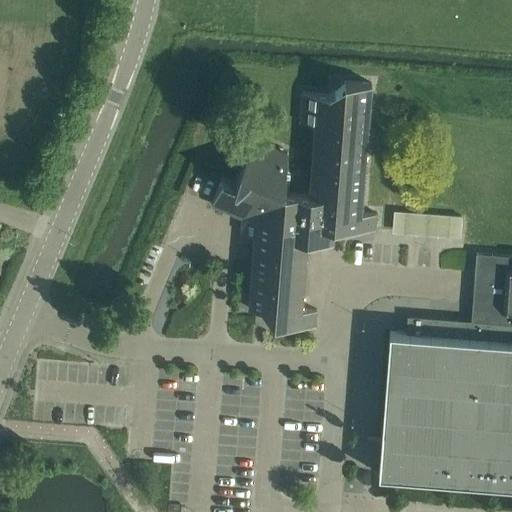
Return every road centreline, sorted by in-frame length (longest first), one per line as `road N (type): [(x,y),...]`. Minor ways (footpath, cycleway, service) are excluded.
road 1 (residential): [(337,363),(118,348),(23,315)]
road 2 (unclassified): [(58,234),(147,0)]
road 3 (residential): [(462,287),(344,278),(337,363)]
road 4 (residential): [(337,363),(327,511)]
